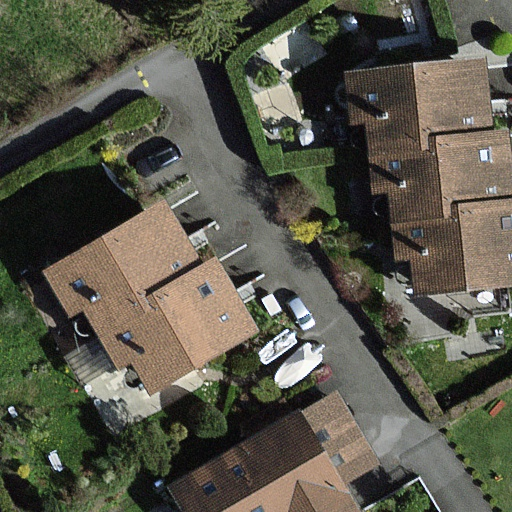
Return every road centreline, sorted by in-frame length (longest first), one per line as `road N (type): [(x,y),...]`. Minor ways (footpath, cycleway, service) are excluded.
road 1 (residential): [(164,61),(269,239),(462,511)]
road 2 (residential): [(0,158),(164,61)]
